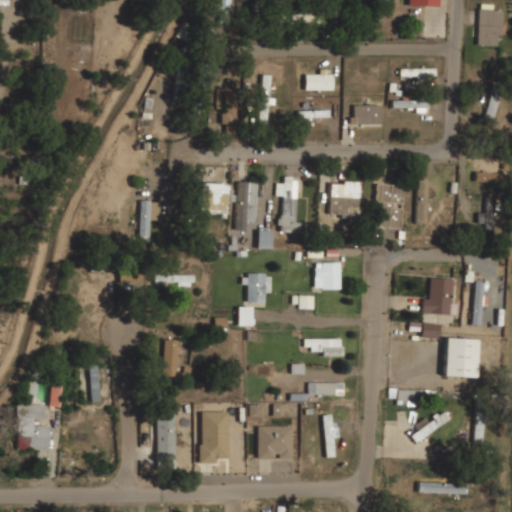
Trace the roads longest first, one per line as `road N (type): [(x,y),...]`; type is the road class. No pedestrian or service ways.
road 1 (residential): [(458,0),(454,150),(210,154)]
road 2 (residential): [(364,491),(0,488)]
road 3 (residential): [(374,255),(364,511)]
road 4 (residential): [(457,50),(203,55)]
road 5 (residential): [(124,336),(127,488)]
